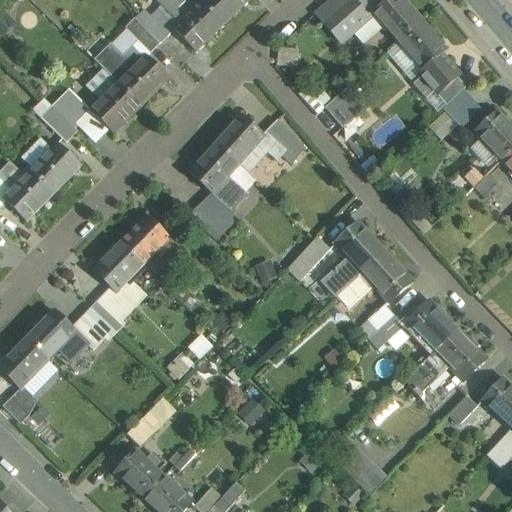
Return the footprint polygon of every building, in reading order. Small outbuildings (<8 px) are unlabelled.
[(201,5),(186,19),(177,11),(186,3),(182,0),(157,0),(175,18),(174,19),(180,25),(177,27),(174,31),(175,31),(196,53),(223,27),(201,5)] [(205,0),(201,5),(223,27),(250,0),(205,0)] [(353,0),(347,0),(321,24),(340,45),(370,18),(353,0)] [(422,22),(402,0),(388,0),(373,14),(398,43),(422,22)] [(177,27),(161,8),(151,18),(169,36),(175,31),(174,31),(177,27)] [(151,18),(146,12),(136,21),(160,46),(169,36),(151,18)] [(136,21),(134,20),(125,29),(150,55),(160,46),(136,21)] [(422,22),(398,43),(422,71),(422,72),(423,73),(442,56),(447,52),(422,22)] [(168,81),(145,58),(144,59),(133,48),(124,57),(111,45),(94,62),(118,86),(141,108),(168,81)] [(296,67),(298,50),(280,48),(278,64),(296,67)] [(442,56),(423,73),(419,76),(422,79),(414,86),(426,100),(434,93),(437,97),(458,79),(461,77),(442,56)] [(458,79),(437,97),(446,107),(466,89),(458,79)] [(141,108),(118,86),(91,112),(91,113),(91,114),(113,135),(141,108)] [(364,111),(347,90),(325,109),(342,130),(364,111)] [(91,112),(71,93),(53,110),(74,131),(91,114),(91,113),(91,112)] [(74,131),(53,110),(43,121),(67,145),(77,134),(74,131)] [(511,153),(511,128),(497,112),(474,134),(501,163),(511,153)] [(241,116),(216,145),(216,146),(239,166),(265,137),(241,116)] [(306,150),(278,122),(267,132),(287,151),(282,157),(291,165),(306,150)] [(239,166),(216,146),(216,145),(189,175),(212,195),(232,214),(248,196),(229,178),(239,166)] [(58,146),(30,173),(53,195),(55,197),(81,169),(58,146)] [(511,153),(501,163),(511,174),(511,153)] [(482,169),(475,174),(482,181),(488,175),(482,169)] [(30,173),(4,201),(27,223),(53,195),(30,173)] [(262,180),(255,173),(249,179),(257,186),(262,180)] [(488,175),(482,181),(489,189),(495,183),(488,175)] [(249,179),(246,183),(253,190),(257,186),(249,179)] [(234,225),(208,198),(190,216),(216,242),(234,225)] [(170,240),(148,219),(122,245),(144,267),(170,240)] [(359,224),(335,246),(348,261),(322,284),(335,299),(362,275),(386,254),(359,224)] [(318,239),(299,259),(311,271),(331,251),(318,239)] [(122,245),(95,273),(116,294),(144,267),(122,245)] [(386,254),(362,275),(389,305),(413,284),(386,254)] [(108,292),(91,309),(113,331),(130,313),(108,292)] [(457,332),(429,303),(407,325),(435,354),(457,332)] [(385,307),(368,321),(378,332),(395,318),(385,307)] [(91,309),(71,330),(94,352),(102,343),(113,331),(91,309)] [(53,312),(26,339),(49,362),(59,353),(70,364),(88,347),(93,352),(94,352),(71,330),(53,312)] [(395,318),(378,332),(387,343),(404,328),(395,318)] [(487,361),(458,331),(457,332),(435,354),(436,355),(406,384),(414,392),(413,393),(420,399),(450,370),(463,384),(487,361)] [(26,339),(0,366),(0,368),(22,391),(49,362),(26,339)] [(511,429),(511,388),(503,381),(482,403),(511,430),(511,429)] [(29,417),(12,399),(3,408),(21,426),(29,417)] [(252,399),(238,414),(251,425),(264,411),(252,399)] [(467,399),(449,416),(460,427),(477,409),(467,399)] [(155,434),(142,421),(127,437),(140,450),(155,434)] [(511,429),(511,430),(501,442),(495,449),(487,457),(502,471),(511,460),(511,429)] [(501,442),(494,435),(488,442),(495,449),(501,442)] [(325,459),(314,449),(304,459),(315,469),(325,459)] [(388,479),(357,449),(340,466),(371,496),(388,479)] [(189,451),(181,459),(182,460),(175,468),(180,473),(195,457),(189,451)] [(137,453),(116,475),(144,501),(164,479),(137,453)] [(176,455),(170,462),(175,468),(182,460),(181,459),(176,455)] [(184,511),(192,505),(164,479),(144,501),(156,511),(184,511)] [(235,484),(209,511),(226,511),(245,493),(235,484)] [(354,488),(346,497),(354,505),(363,496),(354,488)] [(0,511),(9,511),(0,503),(0,511)]
